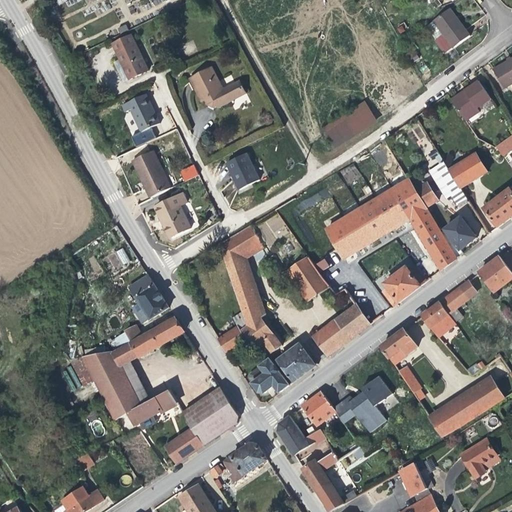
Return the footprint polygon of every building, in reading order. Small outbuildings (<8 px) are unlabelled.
[(457,9),(433,27),(444,41),(450,36),(460,49),(477,36),(462,16),(457,9)] [(136,35),(119,43),(130,66),(136,78),(153,69),(136,35)] [(511,87),(511,62),(508,65),(497,71),(508,90),(511,87)] [(227,89),(216,68),(193,80),(205,102),(208,101),(210,107),(215,109),(220,107),(222,112),(252,96),(244,80),(227,89)] [(493,100),(482,82),(468,92),(469,94),(456,103),(469,123),(482,113),(480,109),(493,100)] [(456,103),(469,94),(468,92),(463,95),(454,101),(456,103)] [(146,135),(164,127),(156,111),(149,95),(126,108),(129,113),(134,111),(146,135)] [(365,103),(320,130),(334,151),(378,123),(365,103)] [(191,128),(188,117),(183,118),(186,130),(191,128)] [(506,157),(511,152),(511,140),(500,149),(506,157)] [(383,143),(358,162),(365,174),(391,156),(383,143)] [(438,150),(425,155),(429,166),(442,161),(438,150)] [(157,152),(136,163),(147,184),(156,200),(176,189),(157,152)] [(265,181),(251,154),(233,164),(231,165),(236,173),(240,180),(246,191),(265,181)] [(490,173),(479,155),(451,173),(463,191),(490,173)] [(179,171),(185,181),(199,175),(194,164),(179,171)] [(446,164),(439,169),(443,177),(440,179),(445,187),(447,185),(452,192),(458,193),(455,196),(461,208),(470,202),(463,191),(451,173),(446,164)] [(417,194),(410,182),(329,234),(348,262),(413,221),(446,271),(461,260),(444,235),(430,213),(417,194)] [(417,194),(430,213),(433,211),(431,208),(440,202),(429,186),(417,194)] [(511,192),(488,210),(502,229),(511,221),(511,192)] [(188,196),(160,210),(167,223),(176,242),(199,231),(187,207),(192,204),(188,196)] [(465,220),(444,235),(461,260),(467,255),(465,251),(479,241),(472,230),(465,220)] [(252,229),(221,248),(252,328),(264,320),(267,318),(245,261),(264,249),(252,229)] [(116,251),(122,266),(130,262),(123,248),(116,251)] [(314,264),(324,278),(331,273),(324,262),(323,264),(320,259),(314,264)] [(511,284),(511,269),(504,259),(494,266),(483,274),(499,294),(511,284)] [(314,264),(312,261),(291,275),(312,305),(333,290),(324,278),(314,264)] [(338,268),(331,273),(324,278),(333,290),(338,298),(347,292),(354,287),(338,268)] [(393,298),(391,299),(395,305),(397,308),(430,283),(421,270),(414,275),(410,270),(388,286),(393,292),(390,294),(393,298)] [(170,310),(149,279),(131,291),(142,308),(134,313),(143,326),(170,310)] [(366,298),(364,299),(354,287),(347,292),(359,308),(373,326),(384,318),(370,299),(368,301),(366,298)] [(452,317),(457,325),(465,319),(459,310),(471,301),(462,290),(443,305),(452,317)] [(439,307),(425,318),(435,330),(452,317),(443,305),(439,307)] [(373,326),(359,308),(318,338),(332,357),(373,326)] [(278,353),(284,349),(264,320),(252,328),(244,333),(243,334),(249,342),(256,353),(267,345),(270,349),(277,358),(280,355),(278,353)] [(123,367),(131,363),(141,358),(141,359),(186,335),(177,322),(142,340),(131,346),(115,354),(83,357),(117,422),(130,415),(143,408),(123,367)] [(221,342),(230,355),(249,342),(243,334),(244,333),(242,329),(221,342)] [(131,346),(142,340),(136,330),(126,336),(131,346)] [(386,347),(399,366),(413,356),(422,349),(408,331),(386,347)] [(256,353),(259,357),(270,349),(267,345),(256,353)] [(303,347),(281,364),(297,384),(319,367),(312,358),(303,347)] [(275,390),(278,388),(283,395),(293,387),(273,362),(254,376),(253,380),(257,385),(255,386),(261,394),(270,394),(275,390)] [(143,408),(151,404),(131,363),(123,367),(143,408)] [(405,375),(410,383),(417,377),(412,370),(405,375)] [(418,394),(425,389),(417,377),(410,383),(418,394)] [(488,378),(450,403),(463,421),(501,396),(488,378)] [(365,393),(367,395),(363,398),(361,400),(382,430),(390,424),(379,410),(396,397),(383,380),(365,393)] [(216,381),(210,384),(218,396),(223,393),(216,381)] [(143,408),(130,415),(136,428),(145,423),(180,405),(172,393),(151,404),(143,408)] [(241,419),(223,393),(218,396),(187,416),(197,430),(208,448),(240,426),(241,419)] [(314,419),(320,428),(340,414),(338,412),(325,394),(306,409),(314,419)] [(356,404),(353,400),(338,412),(340,414),(348,426),(359,417),(374,436),(382,430),(361,400),(356,404)] [(441,434),(463,421),(450,403),(429,417),(441,434)] [(322,446),(330,441),(326,433),(311,442),(303,430),(294,418),(284,426),(283,435),(299,459),(306,454),(321,445),(322,446)] [(17,441),(32,432),(26,421),(10,430),(17,441)] [(180,465),(208,448),(197,430),(168,448),(180,465)] [(484,466),(499,457),(490,441),(465,456),(476,475),(486,469),(484,466)] [(338,456),(343,465),(364,450),(359,442),(338,456)] [(333,447),(316,458),(320,464),(322,466),(338,456),(333,447)] [(228,464),(241,484),(254,475),(271,463),(261,448),(253,448),(228,464)] [(84,471),(95,463),(86,452),(76,460),(84,471)] [(343,465),(338,456),(322,466),(327,475),(343,465)] [(499,457),(484,466),(486,469),(501,460),(499,457)] [(333,511),(340,511),(349,508),(327,475),(322,466),(320,464),(308,472),(319,491),(333,511)] [(422,467),(409,474),(422,506),(436,498),(422,467)] [(215,477),(218,481),(220,480),(225,477),(226,474),(222,468),(210,476),(211,479),(215,477)] [(488,472),(486,469),(476,475),(478,479),(484,475),(488,472)] [(230,511),(222,497),(223,496),(216,485),(213,480),(182,498),(190,511),(230,511)] [(92,500),(85,490),(64,504),(68,511),(91,511),(102,505),(97,497),(92,500)] [(364,511),(373,511),(383,507),(375,493),(359,502),(364,510),(364,511)] [(413,511),(441,511),(436,498),(422,506),(413,511)]
